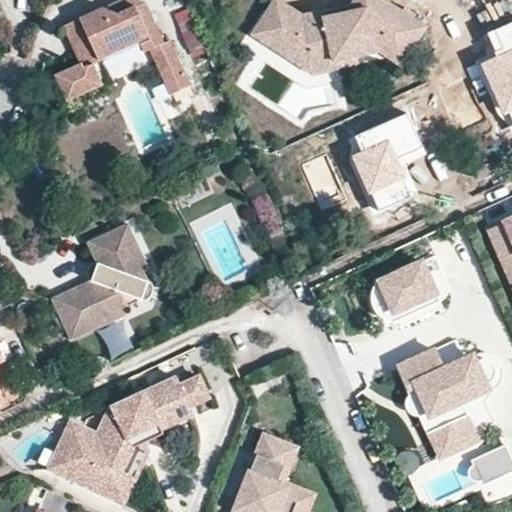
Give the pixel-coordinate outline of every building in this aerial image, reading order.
[(109,59),(106,52),(145,35),(148,42),(150,47),(166,39),(151,1),(149,0),(114,0),(112,1),(110,5),(105,3),(104,7),(100,6),(65,20),(72,38),(76,36),(80,45),(75,46),(81,61),(57,72),(67,95),(97,83),(93,75),(99,72),(95,65),(109,59)] [(297,64),(308,49),(328,43),(314,11),(301,13),(281,0),(272,0),(255,28),(280,44),(276,50),(297,64)] [(384,0),(378,10),(369,6),(354,9),(352,1),(314,11),(328,43),(335,59),(355,54),(378,48),(380,41),(399,52),(409,36),(415,40),(424,26),(413,16),(416,11),(404,5),(401,7),(387,0),(384,0)] [(352,0),(352,1),(354,9),(369,6),(378,10),(384,0),(352,0)] [(276,50),(280,44),(255,28),(251,34),(276,50)] [(148,42),(145,35),(106,52),(109,59),(148,42)] [(76,36),(72,38),(75,46),(80,45),(76,36)] [(409,36),(399,52),(380,41),(378,48),(400,64),(415,40),(409,36)] [(170,92),(190,82),(171,38),(166,39),(150,47),(170,92)] [(335,59),(328,43),(308,49),(297,64),(310,72),(337,65),(335,59)] [(511,52),(481,65),(502,116),(508,112),(511,119),(511,52)] [(356,62),(355,54),(335,59),(337,65),(356,62)] [(393,158),(400,156),(423,146),(406,114),(353,137),(361,151),(350,155),(374,208),(408,194),(393,158)] [(511,218),(490,228),(511,280),(511,218)] [(127,313),(124,305),(141,298),(148,280),(142,264),(147,261),(131,223),(90,241),(99,262),(103,261),(108,264),(103,282),(97,284),(93,279),(54,296),(73,337),(127,313)] [(454,294),(448,280),(437,253),(376,280),(374,284),(372,289),(372,298),(375,306),(380,314),(390,320),(393,321),(397,319),(400,326),(444,307),(441,300),(454,294)] [(99,262),(96,265),(93,269),(92,274),(93,279),(97,284),(103,282),(108,264),(103,261),(99,262)] [(152,281),(148,280),(141,298),(145,299),(153,290),(152,281)] [(480,352),(464,359),(455,339),(397,365),(408,389),(415,386),(428,416),(421,420),(441,464),(474,450),(480,429),(492,423),(479,395),(495,388),(500,382),(502,374),(502,367),(500,363),(497,359),(494,356),(488,353),(485,352),(480,352)] [(216,398),(206,377),(188,386),(198,406),(216,398)] [(202,414),(198,406),(188,386),(185,378),(121,407),(129,423),(103,435),(97,447),(84,441),(90,429),(78,423),(55,470),(116,499),(129,473),(140,449),(133,434),(163,420),(167,430),(202,414)] [(428,416),(415,386),(408,389),(405,390),(407,396),(404,399),(401,403),(401,408),(402,410),(405,414),(407,415),(411,415),(415,415),(418,421),(421,420),(428,416)] [(129,423),(121,407),(103,435),(129,423)] [(140,449),(170,435),(167,430),(163,420),(133,434),(140,449)] [(97,447),(103,435),(90,429),(84,441),(97,447)] [(287,488),(305,444),(268,429),(258,455),(289,468),(282,486),(287,488)] [(476,462),(478,466),(472,472),(471,477),(473,481),(477,484),(485,483),(487,489),(511,477),(511,449),(511,446),(476,462)] [(420,470),(421,464),(420,458),(415,453),(409,452),(403,453),(399,458),(397,464),(399,470),(403,474),(409,476),(415,474),(420,470)] [(296,511),(280,506),(287,488),(282,486),(289,468),(258,455),(235,511),(296,511)] [(129,505),(142,479),(129,473),(116,499),(129,505)] [(302,511),(309,497),(287,488),(280,506),(296,511),(302,511)]
